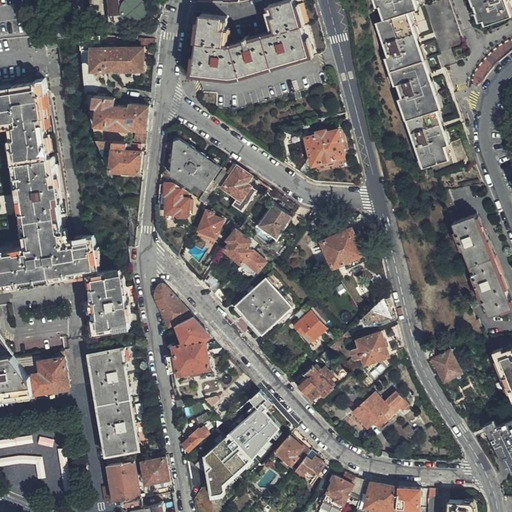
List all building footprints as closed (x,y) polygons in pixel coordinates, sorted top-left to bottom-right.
[(148,11),(148,7),(147,4),(146,1),(144,0),(111,0),(111,19),(126,20),(130,23),(135,23),(139,23),(142,21),(145,19),(147,15),(148,11)] [(311,56),(304,28),(296,0),(286,0),(271,4),(277,26),(278,31),(252,38),(251,36),(247,37),(247,40),(230,46),(226,45),(230,17),(203,14),(195,72),(224,76),(233,76),(240,76),(311,56)] [(377,0),(385,24),(392,45),(396,55),(389,58),(390,61),(400,91),(401,95),(406,93),(409,103),(405,105),(412,126),(409,127),(413,138),(416,138),(418,146),(421,153),(418,155),(422,167),(451,157),(447,145),(442,130),(444,129),(442,121),(439,121),(434,107),(438,106),(430,81),(432,80),(429,70),(426,70),(418,46),(420,45),(420,41),(418,36),(416,36),(406,5),(409,4),(415,2),(414,0),(377,0)] [(449,0),(420,0),(418,1),(415,2),(409,4),(423,45),(447,35),(455,57),(465,53),(465,52),(466,51),(467,51),(467,48),(466,48),(464,48),(462,42),(465,41),(449,0)] [(472,0),(476,9),(479,8),(482,16),(499,11),(500,16),(511,11),(511,10),(508,0),(472,0)] [(443,104),(423,45),(409,4),(406,5),(416,36),(418,36),(420,41),(420,45),(418,46),(426,70),(429,70),(432,80),(430,81),(438,106),(443,104)] [(480,22),(500,16),(499,11),(482,16),(479,17),(480,22)] [(392,45),(385,24),(382,25),(389,47),(392,45)] [(100,35),(82,37),(84,68),(111,69),(143,70),(143,47),(133,47),(102,46),(100,35)] [(400,91),(390,61),(388,61),(388,63),(397,92),(400,91)] [(48,77),(48,87),(63,86),(62,75),(48,77)] [(0,248),(0,285),(20,282),(21,284),(36,282),(36,279),(49,277),(50,279),(66,277),(66,275),(91,271),(93,284),(92,285),(93,292),(91,293),(98,331),(129,326),(120,267),(98,270),(92,234),(66,238),(67,242),(62,242),(54,193),(56,192),(50,157),(51,156),(45,119),(47,118),(42,93),(46,92),(44,79),(36,80),(36,82),(13,86),(13,88),(0,90),(0,165),(15,163),(18,176),(16,177),(23,219),(25,219),(28,245),(0,248)] [(116,96),(96,94),(94,106),(98,106),(97,114),(95,124),(110,125),(124,127),(147,129),(149,105),(132,103),(131,106),(116,104),(116,96)] [(412,126),(405,105),(402,106),(409,127),(412,126)] [(442,130),(447,145),(451,143),(438,106),(434,107),(439,121),(442,121),(444,129),(442,130)] [(307,138),(313,164),(313,165),(323,163),(327,166),(335,164),(337,159),(346,157),(342,144),(339,130),(328,133),(327,129),(318,131),(318,135),(307,138)] [(133,130),(132,142),(142,143),(146,143),(147,131),(133,130)] [(110,140),(95,139),(110,168),(115,168),(139,171),(142,151),(131,150),(132,142),(110,140)] [(167,139),(164,174),(177,176),(178,163),(180,141),(167,139)] [(177,176),(204,194),(212,182),(221,168),(201,154),(183,141),(180,141),(178,163),(177,176)] [(142,143),(132,142),(131,150),(142,151),(142,143)] [(293,168),(305,177),(313,165),(313,164),(301,155),(293,168)] [(216,180),(223,186),(238,166),(234,164),(229,172),(224,169),(216,180)] [(249,183),(253,177),(238,166),(223,186),(222,188),(237,198),(234,204),(243,211),(258,190),(249,183)] [(204,194),(201,199),(208,204),(211,200),(208,198),(217,185),(212,182),(204,194)] [(166,186),(165,193),(165,195),(167,196),(166,213),(176,214),(177,217),(188,217),(190,198),(184,198),(184,190),(175,189),(175,183),(166,183),(166,186)] [(455,209),(447,189),(432,191),(433,194),(441,215),(445,214),(455,209)] [(285,230),(294,218),(290,215),(273,203),(258,224),(264,228),(264,231),(269,234),(272,234),(278,239),(285,230)] [(218,236),(225,218),(216,214),(216,212),(209,209),(201,229),(218,236)] [(375,227),(375,226),(360,214),(351,225),(366,237),(375,227)] [(511,306),(511,302),(476,214),(454,223),(460,240),(458,241),(460,247),(463,246),(477,282),(475,282),(477,289),(480,288),(491,315),(511,306)] [(242,261),(254,248),(249,244),(252,240),(237,227),(228,239),(230,241),(225,247),(242,261)] [(365,255),(353,227),(323,240),(334,267),(345,262),(348,268),(367,260),(365,255)] [(177,228),(165,239),(170,244),(181,234),(177,228)] [(255,250),(246,260),(258,271),(267,261),(255,250)] [(187,263),(192,270),(203,259),(202,257),(198,253),(187,263)] [(258,271),(246,260),(244,262),(256,273),(258,271)] [(204,282),(214,294),(224,283),(213,272),(212,270),(204,282)] [(293,305),(286,297),(267,276),(262,281),(238,303),(264,332),(293,305)] [(160,284),(160,300),(171,324),(192,315),(174,294),(164,284),(162,283),(160,284)] [(394,304),(391,292),(363,317),(366,323),(380,320),(394,314),(390,306),(394,304)] [(473,332),(482,329),(478,320),(476,321),(470,308),(462,312),(467,325),(469,324),(473,332)] [(295,325),(302,333),(305,330),(312,339),(314,340),(327,328),(312,310),(295,325)] [(169,355),(172,371),(181,369),(181,372),(211,366),(206,340),(212,336),(194,316),(179,323),(186,342),(177,344),(178,353),(169,355)] [(348,338),(358,334),(354,326),(344,334),(348,338)] [(392,352),(385,329),(358,338),(360,346),(353,349),(356,358),(363,356),(366,363),(392,355),(392,352)] [(305,330),(302,333),(309,341),(312,339),(305,330)] [(344,334),(331,347),(335,352),(348,338),(344,334)] [(0,396),(35,392),(32,374),(27,374),(15,357),(0,335),(0,396)] [(95,384),(107,454),(129,451),(141,448),(122,341),(89,346),(95,384)] [(463,371),(451,350),(446,352),(444,349),(449,347),(446,342),(435,343),(440,354),(432,358),(443,380),(463,371)] [(511,347),(503,351),(502,348),(484,355),(485,357),(502,402),(511,397),(511,347)] [(59,389),(70,387),(67,366),(65,356),(67,355),(66,349),(53,351),(54,357),(40,359),(39,353),(15,357),(27,374),(32,374),(35,392),(41,391),(59,389)] [(305,394),(330,371),(326,367),(323,370),(317,364),(306,373),(309,377),(299,387),(305,394)] [(305,394),(312,402),(323,391),(326,395),(336,385),(331,379),(334,376),(330,371),(305,394)] [(265,412),(272,404),(260,391),(249,401),(258,410),(202,460),(209,500),(221,499),(226,495),(224,487),(255,461),(252,458),(280,428),(265,412)] [(390,409),(395,414),(399,409),(403,413),(410,406),(398,393),(386,404),(376,393),(354,412),(368,428),(375,422),(380,427),(389,419),(384,414),(390,409)] [(389,419),(395,414),(390,409),(384,414),(389,419)] [(208,411),(195,419),(200,426),(212,418),(208,411)] [(511,470),(511,418),(496,426),(493,420),(483,424),(486,431),(491,428),(511,471),(511,470)] [(40,437),(10,439),(11,462),(38,461),(39,474),(54,473),(53,458),(62,457),(64,489),(69,489),(66,425),(39,426),(40,437)] [(184,443),(187,454),(211,432),(205,425),(201,428),(200,427),(190,436),(191,437),(184,443)] [(296,438),(291,433),(276,450),(292,463),(296,459),(301,463),(308,454),(310,450),(304,445),(302,447),(294,440),(296,438)] [(413,441),(406,433),(400,439),(406,446),(413,441)] [(304,445),(296,438),(294,440),(302,447),(304,445)] [(319,455),(311,450),(310,450),(308,454),(315,460),(319,455)] [(107,454),(109,464),(131,461),(129,451),(107,454)] [(301,463),(298,467),(305,473),(309,468),(317,474),(327,462),(319,455),(315,460),(308,454),(301,463)] [(169,478),(166,457),(144,461),(148,481),(169,478)] [(118,501),(142,497),(137,469),(135,460),(131,461),(109,464),(112,482),(115,501),(118,501)] [(359,500),(365,480),(346,471),(343,477),(336,474),(324,498),(342,508),(349,495),(359,500)] [(366,506),(398,511),(398,507),(399,487),(372,482),(366,506)] [(399,487),(398,507),(420,508),(421,488),(399,487)] [(438,496),(438,489),(429,488),(429,500),(433,497),(438,496)] [(128,511),(166,511),(165,503),(144,506),(142,497),(118,501),(119,505),(128,511)] [(339,511),(342,508),(324,498),(320,506),(332,511),(339,511)] [(477,511),(477,508),(476,504),(473,500),(469,500),(449,499),(448,511),(477,511)]
